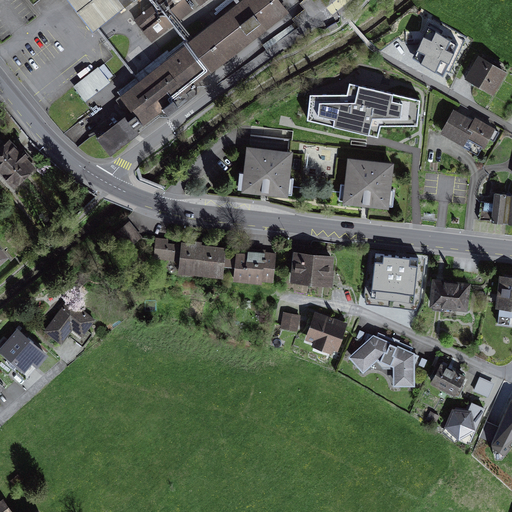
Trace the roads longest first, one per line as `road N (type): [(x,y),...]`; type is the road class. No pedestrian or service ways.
road 1 (secondary): [(511,249),(204,214),(105,184)]
road 2 (residential): [(105,184),(340,6)]
road 3 (secondary): [(105,184),(63,155),(0,81)]
road 4 (residential): [(390,60),(511,129)]
